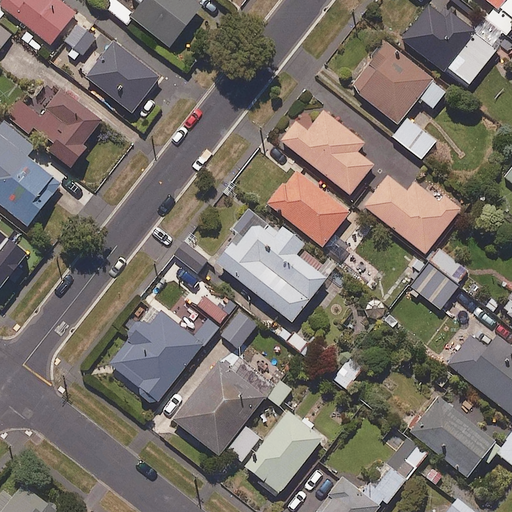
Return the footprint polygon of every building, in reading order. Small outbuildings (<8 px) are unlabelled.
[(4,0),(0,5),(0,8),(51,49),(76,16),(56,0),(4,0)] [(112,0),(111,0),(104,9),(127,28),(132,21),(170,52),(202,11),(187,0),(132,0),(142,8),(134,18),(112,0)] [(511,0),(475,0),(494,14),(487,23),(507,38),(511,31),(511,0)] [(445,22),(429,9),(403,42),(442,74),(444,72),(467,91),(497,54),(450,16),(445,22)] [(96,41),(78,27),(66,44),(84,57),(96,41)] [(0,52),(11,39),(0,29),(0,52)] [(44,47),(26,33),(19,41),(37,56),(44,47)] [(160,81),(114,46),(86,82),(132,117),(160,81)] [(446,95),(385,46),(350,89),(398,128),(419,102),(432,112),(446,95)] [(106,128),(61,94),(40,121),(18,104),(10,115),(54,148),(48,156),(72,173),(106,128)] [(365,147),(324,115),(308,136),(295,126),(280,145),(350,199),(374,169),(358,157),(365,147)] [(436,145),(407,121),(392,140),(421,163),(436,145)] [(35,149),(4,125),(0,129),(0,209),(28,231),(62,188),(27,160),(35,149)] [(350,217),(296,174),(269,208),(323,251),(350,217)] [(408,196),(387,180),(364,209),(426,258),(461,213),(443,200),(439,206),(415,187),(408,196)] [(279,237),(248,213),(232,234),(237,237),(214,267),(292,328),(326,284),(297,261),(305,251),(282,233),(279,237)] [(0,265),(20,241),(0,225),(0,265)] [(208,263),(185,244),(174,259),(196,277),(208,263)] [(467,274),(440,252),(431,263),(458,285),(467,274)] [(459,289),(428,266),(411,290),(441,313),(459,289)] [(207,320),(192,340),(155,311),(109,369),(157,407),(203,349),(219,329),(207,320)] [(258,327),(240,313),(221,337),(239,351),(258,327)] [(487,353),(470,339),(448,368),(511,419),(511,351),(497,340),(487,353)] [(375,360),(357,343),(343,359),(348,364),(332,381),(345,393),(375,360)] [(243,360),(231,376),(218,366),(173,426),(219,461),(264,401),(276,385),(243,360)] [(292,393),(280,385),(268,401),(280,409),(292,393)] [(496,447),(438,401),(410,437),(468,482),(496,447)] [(323,443),(288,416),(245,472),(280,499),(323,443)] [(260,440),(247,431),(229,457),(241,466),(260,440)] [(511,435),(496,456),(511,468),(511,435)] [(384,511),(427,458),(407,442),(363,498),(343,482),(318,511),(384,511)] [(437,490),(446,479),(433,468),(423,479),(437,490)] [(49,511),(23,491),(5,511),(49,511)] [(470,511),(457,502),(449,511),(470,511)]
